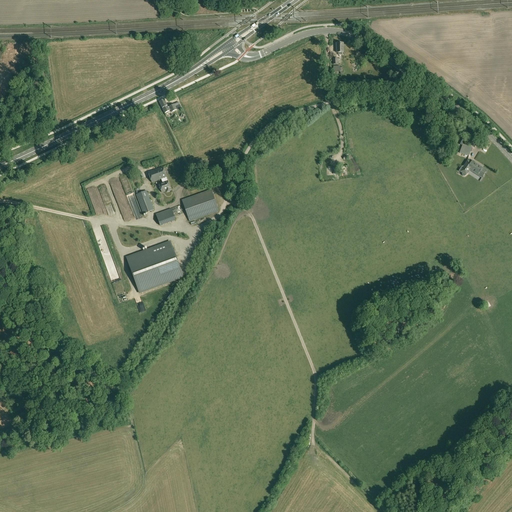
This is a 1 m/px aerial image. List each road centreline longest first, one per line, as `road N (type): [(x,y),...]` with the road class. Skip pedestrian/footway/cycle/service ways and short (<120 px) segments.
road 1 (track): [(109,511),(143,481),(124,382),(171,320),(240,165)]
road 2 (track): [(375,504),(312,442),(314,374),(248,211),(225,200)]
road 3 (tertiary): [(511,158),(465,113),(352,35),(305,34),(250,57)]
road 4 (primary): [(0,166),(195,69)]
